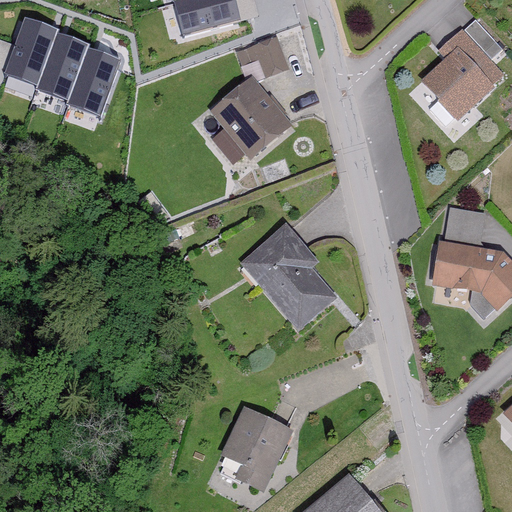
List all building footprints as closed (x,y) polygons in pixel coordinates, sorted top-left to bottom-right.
[(249,0),(173,0),(182,36),(254,19),(249,0)] [(433,56),(440,64),(417,85),(454,125),(490,92),(487,89),(500,77),(487,62),(500,51),(474,22),(460,35),(458,33),(433,56)] [(127,63),(24,23),(1,83),(104,123),(127,63)] [(283,74),(273,43),(236,56),(244,79),(251,76),(254,84),(283,74)] [(287,129),(248,84),(208,118),(248,163),(287,129)] [(429,292),(464,297),(487,322),(511,299),(511,272),(498,257),(476,253),(482,219),(447,213),(442,247),(436,246),(429,292)] [(315,269),(283,230),(238,268),(293,335),(331,303),(308,275),(315,269)] [(511,406),(500,417),(511,429),(511,406)] [(288,435),(241,412),(217,460),(238,470),(232,482),(259,495),(288,435)] [(371,511),(345,480),(306,511),(371,511)]
